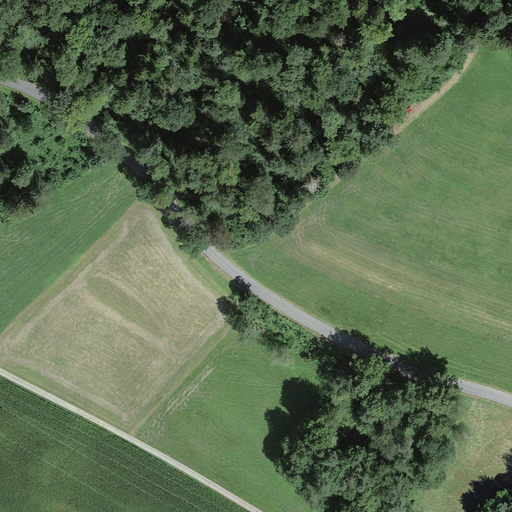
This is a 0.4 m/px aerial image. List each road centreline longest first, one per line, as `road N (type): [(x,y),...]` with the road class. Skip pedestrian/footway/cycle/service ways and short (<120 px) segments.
road 1 (tertiary): [(511,401),(391,363),(257,289),(97,132),(0,77)]
road 2 (track): [(0,373),(253,511)]
road 3 (track): [(393,0),(511,48)]
